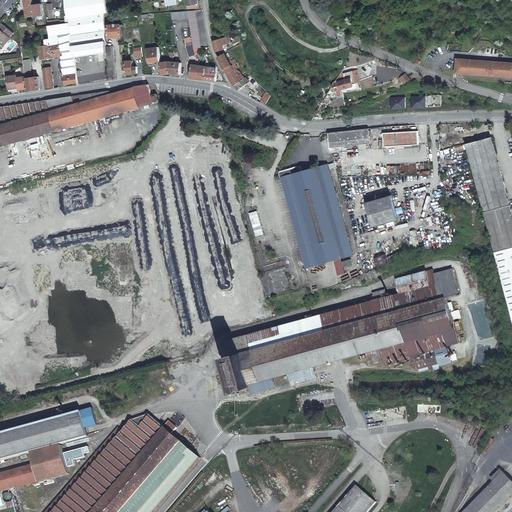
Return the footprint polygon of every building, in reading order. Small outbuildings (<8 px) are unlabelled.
[(68,18),(104,13),(107,13),(105,0),(66,0),(68,16),(66,16),(67,24),(69,23),(68,18)] [(34,6),(36,16),(43,15),(41,4),(34,5),(34,6)] [(34,16),(36,16),(34,6),(27,7),(28,17),(34,16)] [(201,48),(195,10),(188,11),(189,18),(194,49),(201,48)] [(189,18),(188,11),(171,12),(172,19),(189,18)] [(80,57),(108,53),(107,47),(106,35),(105,24),(104,13),(68,18),(69,23),(74,57),(80,57)] [(79,85),(74,57),(69,23),(67,24),(61,24),(50,26),(51,39),(46,40),(47,45),(40,46),(42,59),(61,56),(62,61),(61,61),(63,75),(64,75),(65,81),(64,81),(64,87),(79,85)] [(124,37),(123,24),(109,26),(110,38),(124,37)] [(8,28),(5,25),(1,29),(0,28),(0,43),(4,46),(11,38),(10,37),(14,33),(10,30),(12,28),(9,26),(8,28)] [(190,57),(196,55),(194,49),(193,45),(192,41),(192,36),(184,38),(186,43),(186,47),(190,57)] [(214,42),(217,52),(224,50),(223,46),(229,43),(228,39),(221,41),(214,42)] [(110,80),(117,79),(114,46),(107,47),(108,53),(108,58),(109,71),(110,80)] [(161,61),(159,48),(148,49),(150,63),(161,61)] [(226,56),(219,60),(225,71),(231,65),(226,56)] [(23,61),(25,75),(32,73),(30,59),(23,61)] [(511,79),(511,63),(501,62),(457,59),(456,74),(490,77),(511,79)] [(133,61),(126,61),(127,73),(138,72),(138,66),(133,67),(133,61)] [(169,62),(162,62),(161,62),(163,75),(170,74),(169,62)] [(182,63),(169,62),(170,74),(173,74),(173,77),(179,77),(179,75),(181,75),(182,63)] [(190,78),(204,79),(206,66),(191,65),(190,78)] [(231,65),(225,71),(227,75),(234,70),(231,65)] [(204,79),(216,81),(217,73),(217,68),(206,66),(204,79)] [(46,89),(55,88),(52,67),(43,68),(44,73),(46,89)] [(233,86),(234,87),(244,80),(244,79),(242,78),(241,77),(239,76),(238,77),(234,70),(227,75),(231,82),(232,85),(233,86)] [(16,91),(28,89),(26,79),(26,77),(25,75),(18,75),(17,73),(7,75),(10,91),(16,91)] [(410,79),(406,74),(400,79),(405,84),(410,79)] [(28,89),(28,91),(41,89),(39,77),(29,78),(26,79),(28,89)] [(236,90),(238,91),(245,86),(248,82),(244,80),(234,87),(236,90)] [(340,90),(341,93),(356,89),(356,86),(353,87),(351,80),(339,83),(340,90)] [(333,84),(332,87),(334,92),(331,93),(332,98),(342,95),(341,93),(340,90),(339,83),(333,84)] [(81,94),(0,106),(0,148),(155,103),(155,102),(158,101),(154,101),(152,95),(149,84),(135,86),(136,88),(117,93),(117,91),(82,96),(81,94)] [(328,133),(330,149),(370,145),(368,129),(328,133)] [(379,132),(371,132),(372,142),(380,142),(379,132)] [(418,132),(383,134),(384,148),(419,145),(418,132)] [(466,145),(494,253),(511,248),(511,215),(491,138),(466,145)] [(300,166),(280,171),(306,268),(352,255),(328,165),(302,172),(300,166)] [(391,197),(390,197),(366,203),(373,228),(397,221),(391,197)] [(416,230),(411,231),(415,251),(421,249),(416,230)] [(511,248),(494,253),(510,314),(511,313),(511,248)] [(379,268),(390,264),(386,254),(375,258),(379,268)] [(415,370),(428,366),(427,363),(435,361),(436,364),(440,363),(440,366),(453,363),(448,345),(460,342),(447,297),(459,294),(452,269),(435,274),(433,269),(397,280),(399,287),(397,287),(399,293),(387,297),(384,290),(373,293),(375,300),(346,308),(345,304),(315,313),(316,316),(316,317),(227,342),(239,388),(241,389),(248,387),(249,388),(252,388),(253,393),(278,386),(275,377),(379,349),(381,355),(385,354),(388,365),(412,358),(415,370)] [(441,412),(441,404),(418,404),(418,412),(441,412)] [(0,432),(0,459),(93,435),(86,410),(0,432)] [(153,511),(201,457),(150,414),(133,420),(124,432),(119,428),(46,511),(153,511)] [(35,451),(38,462),(0,472),(0,490),(43,479),(43,480),(74,472),(66,443),(35,451)] [(94,450),(93,445),(69,452),(72,465),(79,464),(78,458),(89,455),(88,452),(94,450)] [(486,511),(487,511),(511,486),(511,478),(502,468),(492,477),(495,480),(487,488),(462,511),(486,511)] [(357,485),(333,511),(366,511),(376,502),(357,485)] [(493,511),(511,494),(511,486),(487,511),(486,511),(493,511)]
